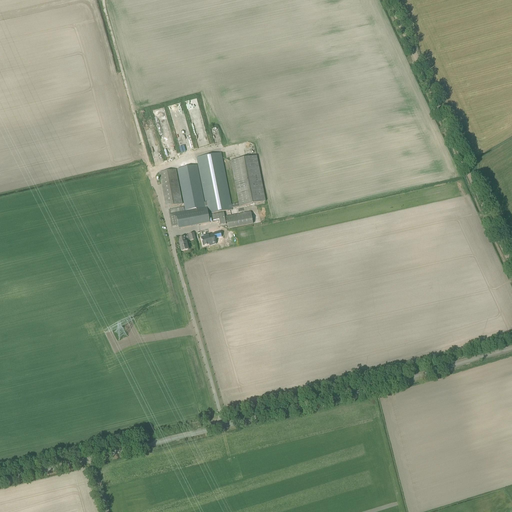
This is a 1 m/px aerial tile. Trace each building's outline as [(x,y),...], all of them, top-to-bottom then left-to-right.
[(214,143),(220,141),(219,132),(212,133),(214,143)] [(210,223),(209,220),(208,214),(232,210),(232,208),(266,202),(257,156),(230,161),(238,203),(231,205),(221,153),(196,158),(204,201),(207,200),(207,201),(204,202),(197,165),(177,169),(184,207),(169,210),(172,227),(178,226),(179,229),(210,223)] [(166,207),(182,204),(176,169),(159,173),(166,207)] [(253,226),(251,212),(226,216),(228,229),(237,227),(237,228),(253,226)] [(212,215),(213,221),(219,220),(220,226),(226,224),(224,213),(212,215)] [(220,232),(213,233),(213,231),(208,232),(209,236),(201,238),(203,246),(209,245),(209,244),(215,243),(216,243),(215,239),(221,237),(220,232)] [(196,239),(194,233),(184,236),(185,237),(178,239),(180,244),(179,244),(181,252),(188,250),(186,242),(186,241),(190,240),(190,241),(196,239)]
